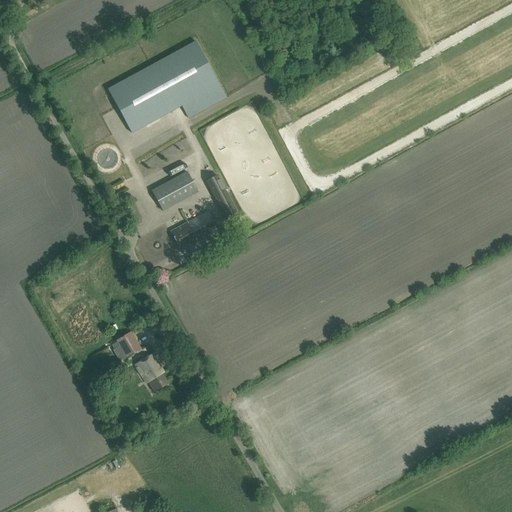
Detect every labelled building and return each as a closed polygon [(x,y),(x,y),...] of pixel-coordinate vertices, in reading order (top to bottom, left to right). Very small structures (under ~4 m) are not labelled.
[(195,41),(107,88),(130,132),(181,105),(187,118),(225,98),(195,41)] [(184,161),(198,157),(196,152),(183,156),(184,161)] [(197,193),(186,173),(151,192),(162,212),(197,193)] [(236,214),(216,174),(205,179),(226,221),(236,214)] [(195,239),(197,242),(218,231),(208,212),(171,232),(179,248),(195,239)] [(126,359),(141,350),(130,333),(115,342),(126,359)] [(154,392),(168,384),(159,369),(161,368),(152,354),(135,365),(146,384),(148,383),(154,392)]
